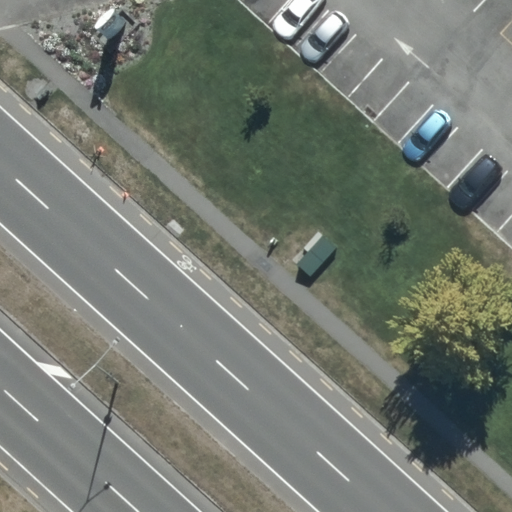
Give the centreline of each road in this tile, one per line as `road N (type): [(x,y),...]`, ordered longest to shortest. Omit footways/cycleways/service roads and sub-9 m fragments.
road 1 (primary): [(0,170),(377,511)]
road 2 (primary): [(135,511),(0,388)]
